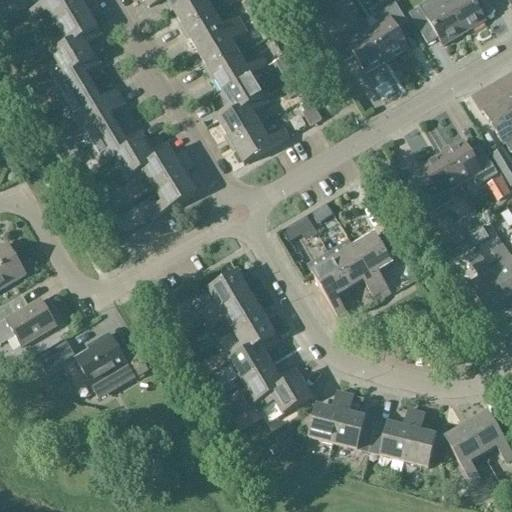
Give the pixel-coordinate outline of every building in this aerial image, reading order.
[(56,27),(85,10),(78,0),(54,0),(28,16),(33,24),(48,15),(56,27)] [(149,0),(145,2),(150,10),(166,0),(173,14),(196,0),(149,0)] [(196,0),(173,14),(186,34),(215,17),(207,4),(213,0),(196,0)] [(314,5),(310,0),(294,0),(288,5),(296,17),(314,5)] [(428,0),(427,1),(429,4),(409,16),(428,47),(438,40),(443,49),(465,36),(442,0),(428,0)] [(486,0),(442,0),(446,6),(465,36),(486,23),(485,22),(495,15),(486,0)] [(381,26),(369,33),(387,64),(408,51),(397,33),(408,27),(396,6),(376,18),(381,26)] [(85,10),(56,27),(64,41),(48,51),(53,58),(97,31),(85,10)] [(223,30),(215,17),(186,34),(198,55),(243,28),(238,21),(223,30)] [(387,64),(369,33),(357,40),(352,32),(341,22),(321,34),(328,47),(332,44),(345,65),(355,58),(366,77),(387,64)] [(247,36),(243,28),(198,55),(211,76),(239,59),(231,45),(247,36)] [(102,39),(97,31),(53,58),(65,77),(65,78),(94,61),(86,48),(102,39)] [(247,72),(239,59),(211,76),(223,96),(252,79),(267,70),(263,62),(247,72)] [(285,59),(272,67),(285,88),(298,81),(285,59)] [(65,78),(65,77),(51,86),(64,107),(93,90),(85,77),(101,68),(96,60),(94,61),(65,78)] [(11,63),(3,68),(10,80),(19,76),(11,63)] [(252,79),(223,96),(231,109),(215,119),(219,126),(264,100),(252,79)] [(303,94),(297,83),(283,91),(290,102),(303,94)] [(93,90),(64,107),(76,128),(121,101),(116,94),(100,103),(93,90)] [(511,96),(503,101),(511,116),(511,96)] [(264,100),(219,126),(232,147),(260,130),(253,116),(268,107),(264,100)] [(121,101),(76,128),(89,149),(117,131),(109,118),(125,109),(121,101)] [(308,101),(304,104),(298,108),(310,128),(320,121),(308,101)] [(511,116),(503,101),(483,113),(504,148),(505,147),(511,156),(511,154),(511,116)] [(268,143),(260,130),(232,147),(245,168),(289,141),(284,133),(268,143)] [(125,145),(117,131),(89,149),(101,169),(102,170),(103,170),(115,162),(115,161),(143,144),(146,143),(141,135),(125,145)] [(151,157),(143,144),(115,161),(115,162),(127,182),(172,155),(167,147),(151,157)] [(464,144),(443,156),(461,187),(473,180),(478,189),(498,177),(480,147),(470,153),(464,144)] [(511,189),(511,166),(507,159),(502,151),(492,157),(511,189)] [(172,155),(127,182),(131,189),(147,179),(155,193),(184,176),(172,155)] [(461,187),(443,156),(421,169),(432,187),(422,194),(434,215),(466,196),(461,187)] [(73,179),(79,190),(86,185),(88,188),(99,182),(94,174),(83,180),(80,175),(73,179)] [(184,176),(155,193),(163,206),(147,215),(152,223),(197,197),(184,176)] [(103,208),(114,201),(110,194),(98,201),(98,200),(91,204),(96,213),(104,209),(103,208)] [(475,215),(457,225),(465,239),(474,234),(483,229),(477,218),(475,215)] [(101,225),(109,239),(121,232),(113,219),(101,225)] [(354,251),(380,295),(388,291),(378,275),(392,267),(375,238),(354,251)] [(492,276),(482,261),(469,239),(458,245),(472,267),(481,282),(470,289),(489,320),(510,307),(491,276),(492,276)] [(328,255),(333,263),(350,292),(364,284),(373,300),(380,295),(354,251),(349,243),(328,255)] [(0,293),(26,278),(7,247),(0,251),(0,293)] [(501,270),(492,276),(491,276),(510,307),(511,306),(511,264),(509,259),(503,248),(492,255),(501,270)] [(350,292),(333,263),(312,276),(339,320),(347,316),(337,300),(350,292)] [(206,323),(250,297),(238,276),(209,293),(217,307),(202,316),(206,323)] [(250,297),(206,323),(211,331),(226,322),(234,335),(263,318),(250,297)] [(10,306),(0,312),(0,345),(1,347),(15,339),(22,350),(57,329),(41,303),(17,318),(10,306)] [(184,337),(195,331),(182,309),(171,316),(184,337)] [(263,318),(234,335),(242,348),(226,358),(231,365),(275,339),(263,318)] [(130,385),(149,374),(132,347),(119,355),(109,337),(96,345),(98,349),(76,362),(92,389),(122,371),(130,385)] [(279,346),(275,339),(231,365),(243,386),(272,369),(264,355),(279,346)] [(272,369),(243,386),(255,407),(300,380),(295,372),(279,382),(272,369)] [(312,401),(300,380),(255,407),(260,414),(275,405),(284,418),(312,401)] [(333,447),(346,397),(337,395),(333,413),(317,409),(309,441),(333,447)] [(354,399),(346,397),(333,447),(357,454),(356,459),(366,462),(370,448),(376,424),(365,421),(366,417),(357,414),(356,419),(349,417),(354,399)] [(404,431),(376,424),(370,448),(382,451),(380,459),(404,465),(417,415),(409,413),(404,431)] [(231,423),(238,435),(253,426),(246,414),(231,423)] [(417,415),(404,465),(429,472),(437,439),(421,435),(425,417),(417,415)] [(467,429),(484,458),(497,450),(506,466),(511,462),(511,456),(488,416),(467,429)] [(484,458),(467,429),(445,442),(472,486),(480,481),(471,465),(484,458)]
